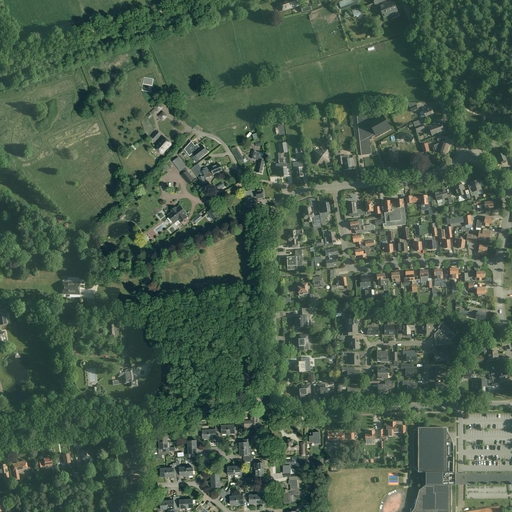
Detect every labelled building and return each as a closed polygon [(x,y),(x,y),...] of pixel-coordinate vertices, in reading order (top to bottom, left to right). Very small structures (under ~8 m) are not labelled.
[(296,0),(286,0),(280,2),(283,11),(298,6),(296,0)] [(341,8),(359,2),(359,1),(362,0),(373,0),(375,5),(385,1),(385,0),(343,0),(339,2),(341,8)] [(383,5),(379,6),(384,17),(398,12),(393,1),(386,4),(386,3),(383,4),(383,5)] [(311,3),(300,6),(302,13),(313,10),(311,3)] [(359,8),(352,10),(354,17),(361,15),(359,8)] [(427,120),(432,118),(431,116),(433,115),(433,114),(433,113),(431,107),(426,109),(425,107),(422,108),(427,120)] [(163,111),(158,116),(163,121),(168,116),(163,111)] [(377,137),(390,129),(391,129),(383,115),(382,115),(382,116),(369,123),(363,112),(357,113),(362,156),(371,155),(370,139),(376,135),(377,137)] [(441,123),(429,127),(433,135),(444,131),(441,123)] [(151,137),(155,141),(161,135),(157,131),(151,137)] [(400,140),(406,139),(411,142),(414,138),(407,133),(399,134),(400,140)] [(171,144),(164,137),(155,147),(162,154),(171,144)] [(429,151),(427,143),(426,141),(420,143),(421,146),(423,153),(429,151)] [(202,146),(197,150),(191,142),(184,149),(189,156),(193,153),(198,160),(207,152),(202,146)] [(447,151),(448,148),(449,145),(444,143),(443,142),(434,146),(436,150),(446,154),(447,151)] [(181,146),(176,153),(179,155),(184,148),(181,146)] [(328,149),(315,151),(317,164),(330,162),(328,149)] [(398,153),(394,153),(393,149),(390,149),(391,158),(392,158),(392,163),(395,162),(396,163),(398,163),(398,162),(399,162),(398,157),(400,157),(400,156),(400,154),(399,154),(398,154),(398,153)] [(258,165),(256,173),(262,174),(263,166),(264,162),(262,161),(263,157),(259,156),(260,153),(257,152),(252,151),(250,158),(255,160),(255,159),(258,160),(259,161),(258,165)] [(506,160),(507,160),(503,153),(497,155),(499,159),(498,159),(500,163),(501,162),(502,165),(507,163),(506,160)] [(339,165),(344,164),(345,170),(355,169),(353,158),(348,159),(348,156),(338,157),(339,165)] [(172,162),(180,172),(186,167),(178,157),(172,162)] [(281,172),(281,177),(284,177),(287,177),(287,176),(288,176),(286,163),(283,164),(283,162),(284,162),(284,159),(279,159),(279,163),(280,163),(280,164),(276,164),(277,169),(279,169),(280,172),(281,172)] [(197,165),(191,169),(195,173),(197,176),(198,178),(202,176),(201,175),(207,173),(221,168),(219,164),(214,166),(207,169),(207,167),(201,170),(198,164),(197,165)] [(296,169),(297,177),(304,176),(303,172),(304,172),(303,165),(297,166),(297,169),(296,169)] [(198,178),(201,185),(207,183),(205,179),(209,177),(209,176),(213,174),(213,176),(217,174),(217,173),(222,171),(221,168),(207,173),(201,175),(202,176),(198,178)] [(187,171),(181,175),(188,184),(194,180),(187,171)] [(476,191),(481,189),(478,180),(470,182),(472,189),(469,190),(472,197),(477,195),(476,191)] [(223,182),(216,186),(218,190),(219,193),(224,190),(226,189),(223,182)] [(464,192),(463,185),(455,187),(458,197),(464,195),(465,199),(470,198),(468,191),(464,192)] [(252,200),(250,201),(251,202),(248,203),(249,207),(256,206),(255,200),(256,200),(256,199),(263,197),(264,196),(263,190),(255,192),(254,190),(244,192),(245,196),(251,195),(252,200)] [(435,193),(437,201),(448,197),(449,201),(452,200),(450,194),(447,195),(446,190),(435,193)] [(430,208),(429,204),(428,204),(427,196),(424,196),(423,195),(422,195),(421,196),(420,197),(412,198),(412,196),(406,197),(407,203),(421,202),(421,205),(425,204),(426,210),(429,210),(428,208),(430,208)] [(396,201),(394,202),(393,200),(384,201),(386,224),(383,224),(383,227),(406,225),(404,207),(403,199),(399,200),(399,199),(396,199),(396,201)] [(356,202),(348,203),(349,216),(351,217),(361,216),(360,209),(357,210),(356,202)] [(482,208),(480,209),(481,212),(490,211),(490,208),(493,207),(493,206),(493,203),(492,202),(485,203),(485,205),(481,205),(482,208)] [(326,203),(326,204),(323,204),(324,209),(323,209),(323,213),(324,213),(325,216),(331,215),(331,212),(329,203),(328,203),(326,203)] [(167,216),(169,217),(167,219),(171,223),(172,222),(174,224),(178,221),(180,224),(188,218),(186,215),(187,214),(180,205),(176,209),(175,207),(170,211),(171,212),(167,216)] [(310,207),(305,208),(306,214),(304,214),(304,215),(304,218),(305,219),(308,219),(309,222),(316,221),(316,223),(320,222),(319,215),(315,216),(315,217),(313,217),(313,212),(311,213),(310,207)] [(208,212),(212,220),(218,216),(214,208),(208,212)] [(200,214),(193,220),(192,221),(193,223),(196,223),(203,218),(200,214)] [(450,219),(451,224),(464,222),(463,216),(450,219)] [(485,217),(485,222),(477,221),(476,228),(482,229),(482,225),(488,226),(489,223),(492,224),(492,222),(493,222),(493,220),(493,219),(485,217)] [(352,228),(355,228),(355,231),(360,230),(360,233),(367,232),(367,231),(373,230),(372,225),(362,227),(362,226),(359,227),(358,222),(351,223),(352,228)] [(303,235),(303,230),(290,231),(291,236),(288,236),(287,237),(288,240),(289,241),(292,240),(293,244),(292,244),(292,248),(299,247),(299,244),(298,243),(297,235),(303,235)] [(439,242),(440,242),(441,245),(445,245),(445,248),(450,248),(450,240),(445,240),(444,230),(439,230),(439,242)] [(478,236),(477,240),(485,241),(486,237),(489,238),(489,237),(490,237),(491,234),(490,234),(490,233),(483,231),(483,232),(479,231),(478,236)] [(334,246),(333,243),(336,242),(334,232),(328,234),(329,243),(326,244),(327,247),(334,246)] [(477,240),(478,236),(478,235),(467,234),(467,240),(466,242),(477,243),(477,240)] [(360,235),(353,237),(354,242),(357,242),(358,245),(363,244),(363,240),(361,241),(360,235)] [(459,244),(458,247),(464,248),(465,240),(460,240),(460,238),(455,237),(455,240),(455,243),(459,244)] [(398,252),(402,251),(407,251),(407,243),(402,244),(402,239),(398,240),(398,245),(398,252)] [(421,242),(416,243),(416,239),(412,240),(413,247),(416,247),(416,250),(422,250),(421,242)] [(427,246),(430,246),(431,249),(436,249),(435,241),(430,241),(430,242),(427,243),(427,246)] [(383,250),(387,250),(388,253),(393,252),(392,244),(387,245),(387,242),(383,242),(383,250)] [(480,244),(477,244),(476,247),(479,248),(479,250),(480,250),(479,254),(486,255),(487,250),(488,248),(487,248),(487,246),(480,245),(480,244)] [(364,254),(363,250),(365,250),(366,252),(369,252),(368,247),(366,247),(362,248),(363,249),(355,250),(356,256),(359,255),(360,258),(366,257),(366,254),(364,254)] [(327,250),(329,257),(338,255),(337,248),(327,250)] [(303,262),(302,250),(295,250),(295,257),(287,257),(288,266),(292,266),(292,270),(298,270),(297,262),(303,262)] [(326,261),(327,267),(337,266),(336,259),(326,261)] [(442,270),(435,270),(435,276),(435,279),(435,283),(441,283),(441,281),(443,280),(443,278),(442,275),(443,275),(442,270)] [(427,281),(428,281),(428,276),(428,271),(420,271),(421,283),(427,282),(427,288),(432,288),(431,282),(427,282),(427,281)] [(413,272),(406,272),(407,281),(414,280),(413,272)] [(399,273),(392,274),(392,279),(393,282),(400,282),(400,281),(399,281),(399,278),(400,278),(399,273)] [(385,274),(377,275),(378,280),(378,286),(384,286),(384,291),(389,291),(388,285),(388,279),(385,279),(385,274)] [(370,286),(370,275),(361,276),(362,282),(360,282),(361,287),(370,286)] [(323,287),(323,284),(323,282),(322,282),(321,278),(313,279),(313,285),(314,285),(314,288),(323,287)] [(338,283),(337,284),(337,287),(347,286),(346,278),(342,278),(342,280),(338,281),(338,283)] [(79,282),(74,282),(62,282),(62,294),(79,295),(79,282),(79,279),(79,282)] [(307,289),(310,289),(309,286),(307,287),(307,284),(303,284),(303,287),(298,287),(299,292),(299,295),(303,295),(303,294),(308,294),(307,289)] [(375,299),(374,290),(369,290),(369,295),(366,296),(366,300),(375,299)] [(295,324),(297,324),(297,325),(297,326),(298,327),(299,327),(301,327),(307,327),(307,320),(310,320),(310,308),(302,309),(302,315),(300,315),(300,317),(295,317),(295,324)] [(467,312),(460,310),(459,315),(466,317),(467,314),(472,315),(472,313),(476,314),(475,318),(484,320),(486,313),(477,311),(477,310),(473,309),(473,310),(470,310),(469,312),(467,312)] [(354,315),(346,315),(346,319),(350,319),(350,325),(348,325),(348,326),(358,325),(358,318),(354,318),(354,315)] [(441,320),(436,326),(439,329),(445,323),(441,320)] [(411,334),(411,326),(415,326),(415,321),(407,321),(407,326),(403,326),(404,335),(408,335),(408,336),(410,336),(410,334),(411,334)] [(421,325),(421,334),(430,334),(430,330),(434,330),(434,323),(424,323),(424,321),(420,321),(420,325),(421,325)] [(397,322),(388,323),(388,326),(385,326),(385,335),(395,335),(394,328),(397,328),(397,322)] [(348,332),(344,332),(345,336),(352,336),(352,332),(357,332),(356,325),(358,325),(348,326),(348,332)] [(442,327),(437,332),(439,335),(436,338),(436,345),(444,345),(444,342),(448,337),(450,340),(454,336),(449,331),(448,331),(445,329),(444,329),(442,327)] [(296,348),(296,349),(297,349),(298,350),(299,350),(299,351),(304,350),(304,346),(305,346),(305,344),(309,344),(308,335),(300,335),(300,341),(294,342),(295,346),(296,346),(296,348)] [(348,337),(349,342),(350,342),(350,349),(354,349),(354,350),(359,350),(359,349),(359,340),(356,340),(356,336),(348,337)] [(488,358),(498,358),(497,354),(496,354),(496,347),(487,348),(488,358)] [(413,351),(403,351),(403,356),(407,356),(407,361),(417,361),(417,354),(414,354),(414,351),(413,351)] [(353,355),(353,352),(347,352),(343,352),(343,356),(350,356),(350,364),(359,364),(359,355),(353,355)] [(387,352),(377,352),(378,359),(382,359),(382,362),(388,362),(387,352)] [(442,352),(442,353),(435,353),(435,361),(445,361),(448,361),(448,357),(448,352),(442,352)] [(310,366),(310,358),(301,358),(301,362),(299,362),(299,363),(294,363),(294,369),(296,369),(296,370),(296,371),(297,371),(298,372),(299,372),(306,372),(305,367),(310,366)] [(417,368),(412,368),(412,364),(410,364),(401,364),(401,369),(401,370),(406,370),(406,376),(417,376),(417,368)] [(447,367),(436,367),(436,371),(436,375),(448,375),(447,367)] [(123,376),(124,384),(129,383),(130,387),(138,386),(137,379),(133,379),(132,369),(123,370),(122,368),(117,369),(118,377),(123,376)] [(354,368),(342,368),(342,372),(348,372),(348,380),(360,379),(359,371),(354,371),(354,368)] [(388,368),(378,368),(378,378),(386,378),(388,378),(388,373),(388,368)] [(498,371),(498,372),(491,374),(492,378),(493,381),(496,380),(500,379),(501,380),(508,378),(507,372),(503,372),(502,370),(498,371)] [(439,391),(439,392),(447,391),(447,383),(450,383),(450,379),(443,379),(443,383),(436,383),(436,387),(435,387),(435,389),(435,390),(436,390),(436,391),(439,391)] [(487,386),(487,380),(485,380),(478,380),(474,380),(474,385),(478,385),(479,393),(485,393),(485,386),(487,386)] [(378,394),(388,394),(388,389),(392,389),(392,381),(386,382),(386,385),(378,385),(378,394)] [(403,388),(407,388),(407,392),(417,392),(417,384),(413,384),(413,381),(398,381),(398,388),(403,388)] [(328,398),(328,397),(330,397),(331,397),(331,396),(331,395),(331,394),(332,393),(332,388),(328,389),(328,388),(326,388),(325,384),(313,385),(314,390),(317,390),(317,393),(323,393),(323,398),(328,398)] [(296,396),(297,396),(297,397),(297,398),(298,399),(299,399),(300,399),(300,400),(305,400),(305,394),(311,394),(310,385),(302,385),(302,389),(300,389),(300,390),(295,391),(296,396)] [(360,386),(348,386),(348,394),(360,394),(360,386)] [(244,421),(244,428),(248,428),(255,427),(259,426),(258,416),(250,416),(250,421),(244,421)] [(235,434),(234,430),(238,430),(237,423),(234,424),(234,422),(227,422),(228,425),(228,434),(235,434)] [(401,432),(401,433),(406,433),(405,426),(401,426),(401,429),(396,429),(396,422),(390,422),(390,425),(387,425),(387,436),(388,436),(388,437),(389,437),(392,437),(392,436),(394,436),(393,436),(393,433),(401,432)] [(209,430),(209,439),(216,438),(215,431),(218,431),(218,424),(215,425),(215,430),(209,430)] [(218,431),(221,431),(222,434),(228,434),(228,425),(221,426),(221,424),(218,424),(218,431)] [(202,430),(202,427),(196,427),(196,434),(202,433),(202,439),(209,439),(209,430),(202,430)] [(410,511),(451,511),(452,511),(451,506),(452,501),(452,496),(451,490),(451,485),(455,485),(455,473),(453,473),(454,457),(453,453),(454,447),(453,443),(447,443),(447,428),(418,428),(418,431),(413,431),(413,467),(418,467),(418,473),(426,473),(426,485),(419,490),(416,502),(411,510),(410,511)] [(369,431),(370,434),(366,434),(366,440),(366,444),(372,444),(372,441),(375,441),(375,439),(375,431),(369,431)] [(159,442),(159,443),(167,442),(167,438),(169,438),(168,436),(171,436),(170,432),(162,433),(162,436),(158,436),(158,440),(158,442),(159,442)] [(316,444),(320,443),(319,432),(310,433),(310,436),(309,436),(309,443),(316,442),(316,444)] [(336,433),(335,433),(335,440),(336,448),(341,447),(341,440),(342,440),(344,439),(344,436),(344,434),(342,434),(342,433),(338,433),(338,432),(336,433)] [(335,433),(328,434),(328,436),(325,436),(326,448),(336,448),(335,440),(335,433)] [(130,446),(130,449),(138,448),(137,445),(136,436),(129,437),(130,442),(129,443),(129,446),(130,446)] [(248,446),(251,445),(251,443),(251,439),(243,440),(243,443),(239,443),(239,450),(248,449),(248,446)] [(285,446),(282,446),(282,450),(285,449),(285,450),(298,449),(298,446),(292,446),(292,440),(285,440),(285,446)] [(167,446),(167,442),(159,443),(158,443),(158,445),(159,445),(159,449),(162,449),(163,452),(169,452),(169,448),(168,448),(167,446)] [(197,454),(196,447),(188,448),(188,454),(185,454),(185,457),(192,457),(192,454),(197,454)] [(251,449),(248,449),(239,450),(240,456),(244,456),(244,459),(254,459),(254,455),(252,456),(251,449)] [(92,456),(91,450),(79,452),(80,454),(82,454),(83,460),(92,459),(92,456)] [(70,463),(69,454),(62,455),(63,458),(60,459),(61,464),(70,463)] [(41,462),(37,462),(38,468),(43,467),(43,466),(45,466),(52,465),(50,457),(50,458),(49,457),(47,457),(47,458),(44,459),(44,462),(41,462)] [(301,469),(300,461),(300,458),(292,458),(292,461),(285,462),(285,466),(283,466),(283,474),(290,473),(290,469),(294,469),(301,469)] [(19,480),(18,471),(27,469),(26,461),(16,463),(16,464),(12,464),(14,480),(19,480)] [(1,469),(0,469),(0,472),(0,474),(3,473),(4,482),(9,481),(7,467),(5,467),(5,465),(0,466),(1,469)] [(173,467),(173,468),(167,468),(167,477),(174,477),(173,473),(177,473),(176,466),(173,467)] [(180,473),(180,476),(186,476),(186,467),(179,468),(179,466),(176,466),(177,473),(180,473)] [(243,471),(241,471),(240,466),(234,466),(234,475),(238,475),(238,477),(241,477),(243,471)] [(221,474),(221,471),(214,471),(214,475),(211,475),(211,481),(220,481),(219,474),(221,474)] [(126,477),(126,487),(131,487),(131,482),(138,482),(138,476),(126,477)] [(285,493),(283,493),(284,504),(291,504),(291,503),(290,496),(292,496),(292,495),(295,495),(295,496),(296,497),(297,498),(298,499),(299,499),(300,499),(301,498),(302,497),(303,496),(303,495),(303,494),(302,493),(301,492),(300,491),(299,491),(298,491),(297,480),(288,481),(289,484),(290,484),(290,490),(288,490),(288,489),(285,490),(285,493)] [(222,488),(217,493),(220,495),(224,490),(225,490),(226,489),(225,487),(223,487),(222,489),(222,488)] [(222,498),(224,500),(229,495),(230,494),(230,491),(229,490),(227,493),(222,498)] [(58,491),(39,495),(39,497),(42,497),(44,506),(54,503),(53,496),(59,494),(58,491)] [(262,503),(262,500),(265,500),(265,493),(262,493),(262,495),(255,495),(256,503),(262,503)] [(243,504),(243,501),(246,501),(246,494),(243,494),(243,496),(236,496),(237,505),(243,504)] [(246,501),(249,501),(249,504),(256,503),(255,495),(252,495),(252,494),(249,494),(246,494),(246,501)] [(173,500),(167,501),(167,510),(167,511),(170,511),(170,509),(174,509),(174,511),(177,510),(177,508),(176,504),(173,504),(173,500)] [(179,500),(179,503),(176,504),(177,508),(177,510),(180,510),(180,509),(186,508),(186,500),(179,500)] [(160,501),(160,504),(157,505),(158,511),(161,511),(161,510),(167,510),(167,501),(160,501)] [(120,511),(125,506),(118,502),(111,511),(120,511)]
